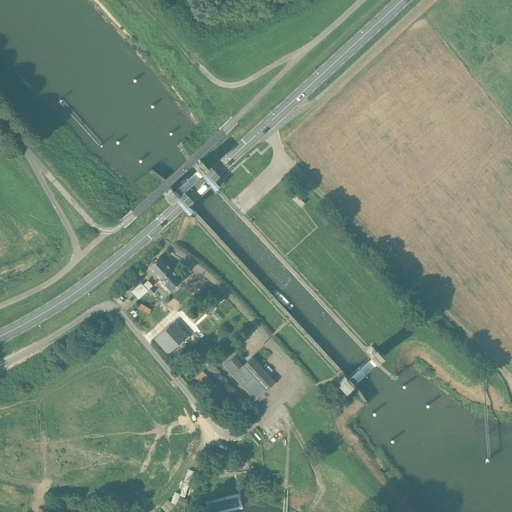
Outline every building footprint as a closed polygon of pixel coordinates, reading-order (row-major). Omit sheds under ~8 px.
[(202,160),(200,158),(193,165),(198,171),(200,173),(202,172),(203,171),(208,167),(208,166),(205,163),(203,161),(202,160)] [(218,187),(219,186),(224,182),(221,180),(220,178),(214,183),(215,184),(213,185),(213,186),(216,188),(217,187),(218,187)] [(170,202),(172,201),(175,198),(175,197),(177,195),(175,193),(172,190),(170,187),(162,194),(166,198),(167,199),(170,202)] [(296,195),(292,199),(301,207),(304,204),(296,195)] [(159,279),(171,268),(160,257),(148,267),(159,279)] [(171,268),(159,279),(166,286),(161,290),(166,295),(181,280),(171,268)] [(138,298),(152,286),(147,281),(142,286),(140,283),(132,291),(138,298)] [(152,286),(138,298),(138,299),(142,295),(145,298),(150,294),(151,295),(156,290),(152,286)] [(144,299),(139,302),(147,313),(151,309),(144,299)] [(168,353),(182,341),(168,326),(155,338),(168,353)] [(373,348),(370,345),(369,347),(368,348),(364,351),(368,354),(370,356),(373,360),(375,362),(377,360),(378,360),(383,355),(379,351),(375,347),(373,348)] [(234,356),(224,366),(255,400),(275,382),(252,357),(243,365),(234,356)] [(349,381),(346,378),(345,376),(342,378),(341,378),(340,379),(336,382),(341,387),(344,391),(346,390),(349,393),(355,387),(351,383),(349,381)] [(224,408),(225,407),(231,401),(218,388),(212,395),(224,408)] [(183,496),(188,483),(183,481),(179,494),(183,496)] [(175,504),(177,498),(179,493),(174,491),(170,502),(175,504)]
